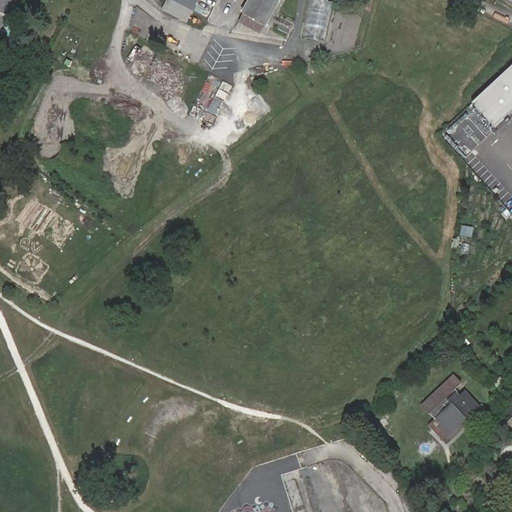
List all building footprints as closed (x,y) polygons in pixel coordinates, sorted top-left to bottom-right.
[(249,0),(244,10),(266,22),(278,0),(249,0)] [(311,0),(306,36),(328,40),(333,0),(311,0)] [(511,66),(472,104),(495,128),(511,111),(511,66)] [(33,175),(29,180),(37,186),(41,180),(33,175)] [(455,376),(422,406),(435,420),(437,419),(443,425),(437,432),(444,440),(465,420),(467,422),(475,414),(473,413),(480,406),(466,392),(460,397),(455,391),(462,384),(455,376)]
